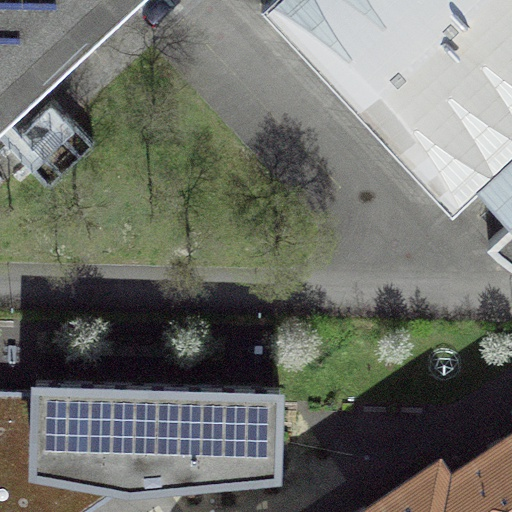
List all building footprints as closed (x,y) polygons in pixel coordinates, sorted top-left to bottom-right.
[(0,0),(0,121),(130,0),(0,0)] [(452,208),(477,185),(510,219),(486,239),(505,255),(511,260),(511,0),(263,0),(260,3),(452,208)] [(277,385),(34,379),(34,389),(31,465),(95,475),(130,481),(277,469),(277,385)] [(31,465),(34,389),(0,388),(0,511),(55,511),(50,504),(95,475),(31,465)] [(447,478),(443,480),(465,511),(511,511),(511,433),(506,438),(504,436),(484,449),(486,452),(447,478)] [(465,511),(443,480),(447,478),(436,462),(368,508),(366,505),(356,511),(465,511)]
